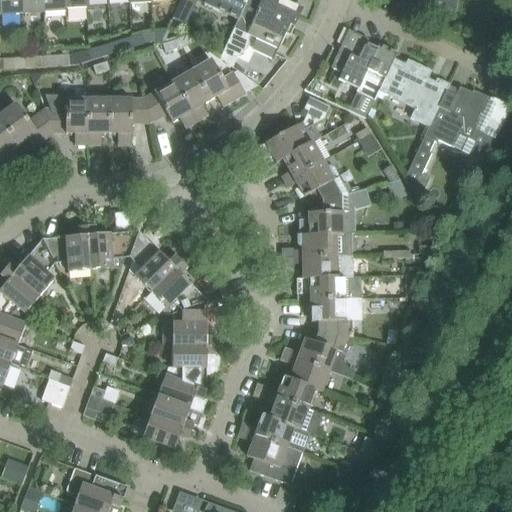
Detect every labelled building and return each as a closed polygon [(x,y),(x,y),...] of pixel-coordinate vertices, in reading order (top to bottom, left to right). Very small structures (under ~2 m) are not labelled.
[(0,0),(0,15),(22,14),(21,0),(0,0)] [(21,0),(22,14),(44,13),(42,0),(21,0)] [(42,0),(44,13),(66,12),(65,8),(64,0),(42,0)] [(238,21),(247,0),(181,0),(173,18),(186,24),(197,2),(238,21)] [(263,0),(263,1),(260,0),(247,0),(238,21),(220,59),(232,68),(238,56),(240,56),(241,53),(243,52),(245,51),(246,50),(248,48),(248,46),(249,45),(249,43),(249,42),(249,41),(248,39),(250,34),(280,47),(289,28),(293,30),(294,28),(290,26),(298,7),(282,0),(263,0)] [(420,0),(428,1),(427,6),(455,11),(456,0),(420,0)] [(153,32),(153,43),(161,42),(167,31),(153,32)] [(338,52),(331,69),(341,74),(338,80),(358,89),(356,93),(348,111),(366,120),(379,93),(378,92),(394,60),(397,54),(378,45),(377,49),(366,44),(368,40),(348,31),(341,46),(338,52)] [(149,32),(131,37),(135,48),(150,43),(153,43),(153,32),(149,32)] [(135,48),(131,37),(110,44),(110,55),(135,48)] [(162,45),(163,48),(165,53),(179,49),(176,41),(162,45)] [(110,44),(89,51),(92,61),(110,55),(110,44)] [(92,61),(89,51),(73,56),(68,56),(69,67),(75,66),(92,61)] [(68,56),(46,57),(47,68),(69,67),(68,56)] [(47,68),(46,57),(35,58),(36,68),(47,68)] [(405,65),(394,60),(378,92),(379,93),(415,110),(410,119),(429,128),(446,92),(450,85),(437,79),(435,83),(428,80),(432,72),(407,60),(405,65)] [(211,61),(192,72),(211,104),(209,101),(216,97),(222,108),(258,87),(239,73),(234,75),(233,73),(222,80),(211,61)] [(106,63),(93,67),(95,75),(109,71),(106,63)] [(211,104),(192,72),(173,83),(196,123),(208,116),(202,106),(209,102),(210,104),(211,104)] [(43,75),(31,75),(34,87),(43,75)] [(196,123),(173,83),(143,100),(150,124),(166,115),(171,124),(179,119),(185,129),(196,123)] [(429,128),(404,181),(417,201),(429,177),(422,174),(432,153),(430,152),(435,141),(436,142),(437,141),(449,147),(455,134),(472,142),(466,155),(479,161),(491,137),(476,130),(490,99),(473,91),(472,94),(459,88),(459,90),(455,97),(446,92),(429,128)] [(45,110),(53,135),(74,134),(74,146),(88,146),(88,100),(70,100),(70,97),(45,97),(50,110),(45,110)] [(295,127),(260,147),(266,158),(270,159),(273,158),(277,164),(282,160),(306,147),(306,146),(312,143),(320,138),(313,126),(324,120),(329,108),(309,99),(304,110),(308,112),(303,123),(295,127)] [(109,137),(109,100),(88,100),(88,146),(101,146),(101,134),(109,134),(109,137)] [(150,124),(143,100),(109,100),(109,137),(110,134),(117,134),(117,146),(131,146),(131,124),(150,124)] [(53,135),(45,110),(29,122),(16,104),(0,116),(0,121),(20,148),(18,145),(25,141),(32,150),(53,135)] [(20,148),(0,121),(0,157),(8,168),(18,160),(11,151),(18,146),(19,148),(20,148)] [(358,142),(371,135),(367,129),(355,136),(358,142)] [(312,143),(306,146),(306,147),(282,160),(289,173),(281,177),(285,183),(322,162),(312,143)] [(322,162),(285,183),(288,189),(296,185),(304,198),(309,195),(314,203),(314,204),(348,195),(333,167),(329,166),(326,168),(322,162)] [(392,168),(382,174),(389,184),(400,181),(392,168)] [(315,214),(299,214),(299,236),(309,236),(336,236),(351,236),(356,236),(355,210),(369,206),(365,190),(358,192),(348,195),(314,204),(315,214)] [(403,223),(394,224),(394,233),(403,233),(403,223)] [(91,227),(87,228),(90,271),(121,269),(125,259),(129,258),(138,233),(96,236),(96,233),(96,229),(96,227),(95,227),(91,227)] [(42,241),(54,264),(67,263),(68,273),(90,271),(87,228),(82,228),(78,228),(77,228),(78,231),(78,238),(42,241)] [(134,278),(150,293),(181,263),(178,259),(175,256),(173,258),(171,260),(168,263),(138,233),(129,258),(141,271),(134,278)] [(293,250),(281,250),(281,259),(293,258),(336,258),(352,257),(352,253),(356,250),(356,241),(351,238),(351,236),(336,236),(309,236),(299,236),(296,236),(297,245),(299,248),(302,248),(302,251),(293,252),(293,250)] [(6,269),(39,298),(53,281),(46,274),(54,264),(42,241),(19,269),(11,263),(6,269)] [(434,246),(419,246),(419,255),(430,255),(434,246)] [(397,260),(396,252),(383,252),(383,260),(397,260)] [(293,258),(281,259),(282,268),(293,268),(293,265),(302,265),(303,280),(310,280),(310,279),(337,279),(337,278),(344,278),(344,279),(352,278),(353,278),(353,257),(352,257),(336,258),(293,258)] [(187,268),(184,266),(181,263),(150,293),(172,315),(206,301),(181,276),(188,269),(187,268)] [(0,276),(7,283),(0,290),(0,315),(25,325),(25,315),(39,298),(6,269),(0,276)] [(406,299),(414,299),(424,278),(420,276),(408,276),(406,276),(406,299)] [(303,280),(296,280),(297,296),(301,295),(301,301),(361,300),(361,293),(356,293),(353,290),(352,278),(344,279),(344,278),(337,278),(337,279),(310,279),(310,280),(303,280)] [(318,333),(317,333),(352,339),(351,310),(361,309),(361,300),(301,301),(301,308),(310,308),(311,323),(317,323),(318,333)] [(168,317),(163,319),(163,347),(172,347),(216,347),(216,343),(216,339),(216,338),(220,338),(219,326),(216,315),(210,315),(210,304),(206,304),(206,301),(172,315),(168,317)] [(0,339),(17,346),(25,325),(0,315),(0,339)] [(346,356),(352,339),(317,333),(317,334),(314,343),(305,340),(299,354),(284,349),(282,355),(330,373),(353,381),(357,371),(347,367),(344,360),(346,356)] [(133,338),(121,342),(121,345),(121,346),(136,346),(133,338)] [(0,362),(10,366),(21,370),(29,350),(17,346),(0,339),(0,362)] [(70,351),(82,356),(85,347),(73,343),(70,351)] [(182,369),(181,383),(206,392),(206,376),(215,377),(216,377),(217,372),(218,367),(218,366),(219,361),(219,356),(216,356),(216,355),(216,351),(216,347),(172,347),(172,369),(182,369)] [(105,355),(102,363),(114,368),(117,359),(105,355)] [(295,367),(290,380),(290,381),(315,390),(315,391),(323,394),(330,373),(282,355),(280,361),(295,367)] [(0,386),(2,387),(10,366),(0,362),(0,386)] [(57,384),(70,388),(72,380),(60,376),(57,384)] [(206,392),(181,383),(165,377),(157,398),(189,409),(189,410),(202,414),(207,401),(203,400),(204,397),(206,392)] [(308,410),(315,391),(315,390),(290,381),(290,380),(283,378),(278,392),(257,384),(254,391),(308,410)] [(41,401),(48,404),(62,409),(70,388),(57,384),(49,381),(41,401)] [(93,388),(90,396),(102,400),(105,392),(93,388)] [(273,405),(269,418),(268,419),(294,428),(294,429),(309,434),(314,435),(321,415),(308,410),(254,391),(252,397),(273,405)] [(102,400),(90,396),(83,417),(95,421),(97,414),(109,418),(114,404),(102,400)] [(157,398),(150,418),(191,433),(192,429),(194,426),(197,427),(202,414),(189,410),(189,409),(157,398)] [(302,454),(309,434),(294,429),(294,428),(268,419),(269,418),(262,416),(257,430),(242,425),(239,431),(302,454)] [(191,433),(150,418),(142,439),(155,444),(172,450),(174,451),(179,438),(183,440),(188,442),(188,441),(191,433)] [(249,472),(257,475),(289,487),(302,454),(239,431),(237,438),(252,443),(247,458),(253,460),(249,472)] [(351,463),(348,464),(346,468),(346,469),(357,473),(363,467),(351,463)] [(120,508),(127,489),(75,469),(67,492),(77,496),(74,505),(92,511),(121,511),(123,509),(120,508)] [(29,489),(21,509),(28,511),(33,511),(41,493),(29,489)] [(188,496),(179,493),(173,511),(175,511),(183,511),(185,506),(188,496)]
